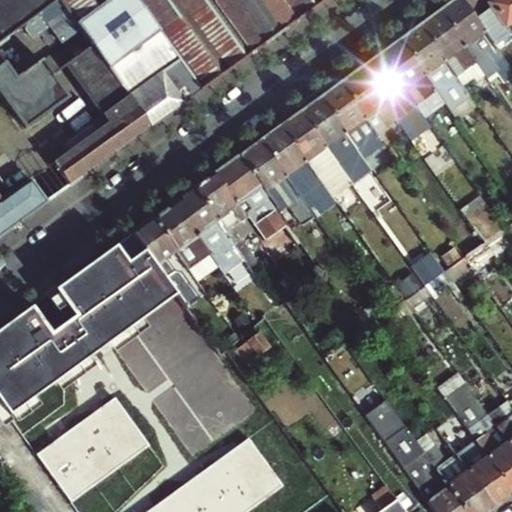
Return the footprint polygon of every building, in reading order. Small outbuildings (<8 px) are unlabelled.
[(0,56),(0,41),(57,0),(0,0),(0,236),(47,203),(29,178),(0,199),(0,95),(24,127),(66,97),(39,59),(15,77),(0,56)] [(325,0),(58,0),(91,45),(152,127),(325,0)] [(511,72),(481,30),(459,0),(453,0),(438,11),(463,45),(472,40),(494,70),(504,84),(510,80),(511,81),(511,72)] [(511,0),(492,0),(485,6),(480,0),(459,0),(481,30),(498,18),(508,33),(511,30),(511,0)] [(463,45),(438,11),(418,25),(455,77),(463,87),(476,77),(479,81),(485,76),(463,45)] [(435,91),(455,77),(418,25),(398,40),(435,91)] [(398,40),(378,54),(415,105),(435,91),(398,40)] [(472,40),(463,45),(485,76),(494,70),(472,40)] [(106,122),(52,162),(70,186),(152,127),(91,45),(64,64),(106,122)] [(378,54),(358,69),(383,103),(395,120),(403,113),(415,105),(378,54)] [(383,103),(358,69),(338,83),(375,134),(395,120),(383,103)] [(375,134),(338,83),(319,97),(356,149),(361,156),(370,150),(371,152),(382,144),(375,134)] [(356,149),(319,97),(299,112),(336,163),(356,149)] [(299,112),(279,126),(304,160),(313,154),(340,193),(351,184),(336,163),(299,112)] [(279,126),(259,141),(284,175),(292,169),(304,186),(314,200),(326,191),(304,160),(279,126)] [(259,141),(239,156),(263,190),(272,184),(284,201),(302,226),(315,218),(296,192),(284,175),(259,141)] [(213,174),(238,209),(245,203),(252,213),(249,216),(268,243),(280,234),(294,253),(302,247),(269,201),(271,200),(263,190),(239,156),(213,174)] [(52,162),(29,178),(47,203),(70,186),(52,162)] [(292,169),(284,175),(296,192),(304,186),(292,169)] [(247,221),(238,209),(213,174),(193,189),(228,237),(257,276),(263,272),(242,243),(254,234),(246,222),(247,221)] [(272,184),(263,190),(271,200),(276,207),(284,201),(272,184)] [(228,237),(193,189),(173,203),(217,266),(223,275),(233,268),(227,259),(221,263),(213,251),(220,247),(218,245),(228,237)] [(173,203),(152,218),(176,251),(187,243),(200,261),(205,257),(213,268),(217,266),(173,203)] [(176,251),(152,218),(132,233),(175,293),(186,308),(199,299),(179,273),(172,270),(164,259),(176,251)] [(484,245),(491,256),(511,241),(504,230),(485,244),(484,245)] [(0,405),(7,416),(175,293),(132,233),(63,283),(84,311),(73,319),(49,336),(29,308),(0,329),(0,405)] [(423,247),(416,237),(406,244),(414,254),(423,247)] [(463,260),(471,270),(491,256),(484,245),(465,258),(463,260)] [(463,260),(444,273),(452,283),(471,270),(463,260)] [(447,283),(442,275),(425,287),(424,288),(429,295),(430,296),(447,283)] [(296,285),(300,290),(304,288),(306,287),(302,281),(296,285)] [(392,282),(371,297),(385,316),(403,302),(406,301),(392,282)] [(424,288),(406,301),(403,302),(408,309),(409,310),(429,295),(424,288)] [(177,348),(225,420),(251,403),(202,331),(177,348)] [(257,336),(237,351),(246,363),(265,349),(257,336)] [(246,363),(237,351),(233,354),(242,366),(246,363)] [(35,454),(70,502),(148,445),(113,398),(35,454)] [(511,415),(506,420),(497,409),(486,416),(495,428),(506,444),(511,451),(511,415)] [(486,416),(483,413),(476,418),(481,427),(490,432),(495,428),(486,416)] [(463,511),(419,449),(412,440),(400,422),(380,437),(399,463),(407,458),(434,496),(427,501),(433,509),(434,511),(463,511)] [(506,444),(495,428),(490,432),(487,434),(498,450),(506,444)] [(419,449),(428,443),(421,433),(412,440),(419,449)] [(478,447),(511,493),(511,451),(506,444),(498,450),(487,434),(475,442),(478,447)] [(248,438),(145,511),(246,511),(282,486),(248,438)] [(475,442),(474,441),(455,456),(492,508),(511,493),(478,447),(475,442)] [(455,456),(450,449),(438,457),(428,443),(419,449),(463,511),(486,511),(492,508),(455,456)] [(396,511),(384,495),(380,490),(367,499),(376,511),(396,511)]
